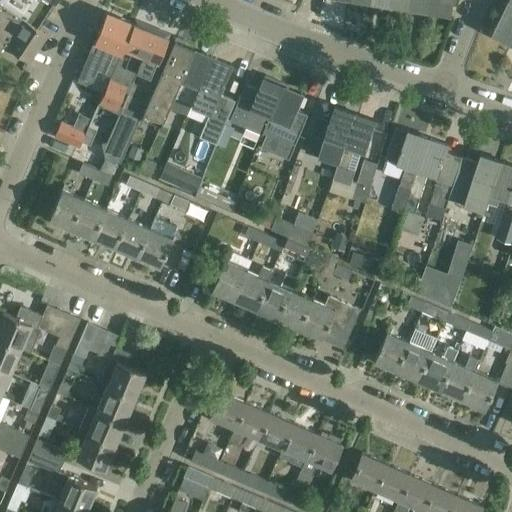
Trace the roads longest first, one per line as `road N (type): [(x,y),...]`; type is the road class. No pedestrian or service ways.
road 1 (residential): [(511,469),(205,342)]
road 2 (tertiary): [(438,94),(203,0)]
road 3 (residential): [(205,342),(0,250)]
road 4 (residential): [(0,205),(86,0)]
road 5 (residential): [(137,511),(205,342)]
